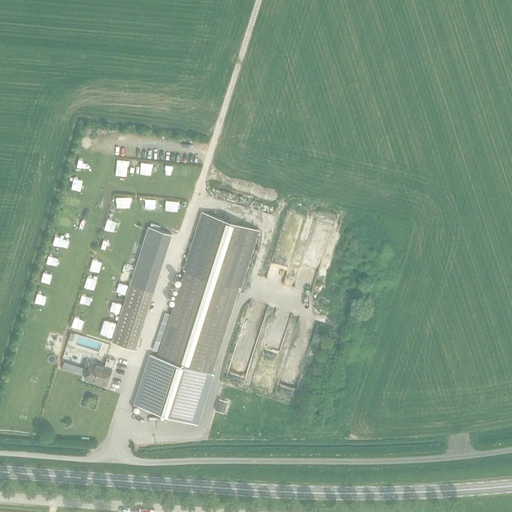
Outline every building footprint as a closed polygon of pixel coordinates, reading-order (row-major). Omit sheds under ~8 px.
[(120,216),(123,207),(117,205),(114,215),(120,216)] [(211,374),(239,287),(258,230),(203,213),(184,270),(185,270),(157,356),(149,354),(133,404),(196,424),(212,374),(211,374)] [(290,218),(291,229),(307,229),(307,217),(290,218)] [(148,227),(130,284),(153,291),(171,234),(148,227)] [(116,268),(117,259),(105,257),(103,265),(116,268)] [(130,284),(111,342),(134,349),(153,291),(130,284)] [(322,287),(313,289),(316,299),(324,296),(322,287)] [(256,304),(266,307),(269,294),(259,291),(256,304)] [(97,306),(101,296),(92,293),(88,303),(97,306)] [(295,317),(296,301),(285,301),(284,316),(295,317)] [(85,312),(83,321),(93,323),(95,314),(85,312)] [(114,353),(121,356),(123,349),(116,346),(114,353)] [(90,362),(85,379),(106,385),(114,359),(107,357),(104,366),(90,362)] [(290,361),(283,385),(300,390),(307,365),(303,364),(302,370),(296,368),(297,363),(290,361)] [(218,398),(215,409),(221,412),(225,401),(218,398)] [(247,500),(243,503),(252,511),(255,511),(258,510),(247,500)]
